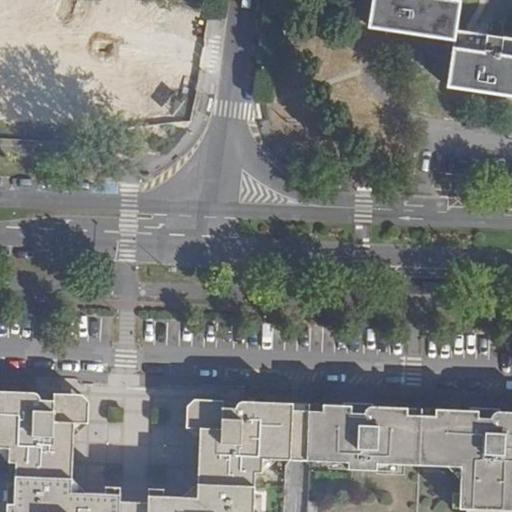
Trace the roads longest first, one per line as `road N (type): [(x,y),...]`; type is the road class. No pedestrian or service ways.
road 1 (residential): [(0,353),(511,376)]
road 2 (residential): [(212,253),(511,265)]
road 3 (residential): [(214,211),(0,200)]
road 4 (residential): [(0,244),(212,253)]
road 5 (residential): [(362,209),(294,192),(264,171),(227,124)]
road 6 (residential): [(362,209),(351,217),(214,211)]
road 7 (residential): [(511,216),(362,209)]
road 8 (residential): [(227,124),(244,0)]
